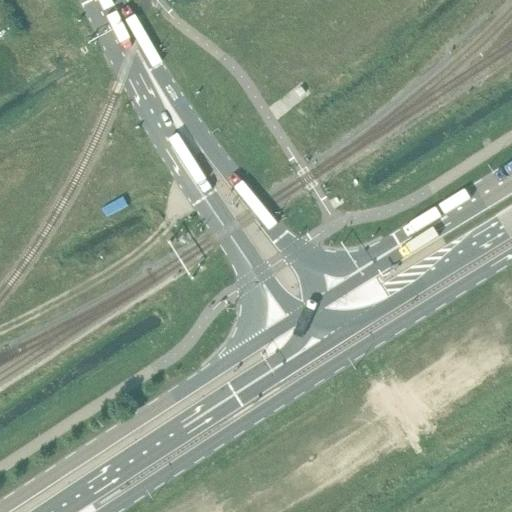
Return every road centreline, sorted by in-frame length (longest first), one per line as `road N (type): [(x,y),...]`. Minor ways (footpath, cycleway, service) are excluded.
road 1 (tertiary): [(107,511),(511,256)]
road 2 (unclassified): [(310,307),(97,0)]
road 3 (tertiary): [(310,307),(0,509)]
road 4 (tertiary): [(54,511),(328,335)]
road 5 (tertiary): [(511,179),(310,307)]
road 6 (tertiary): [(328,335),(511,229)]
